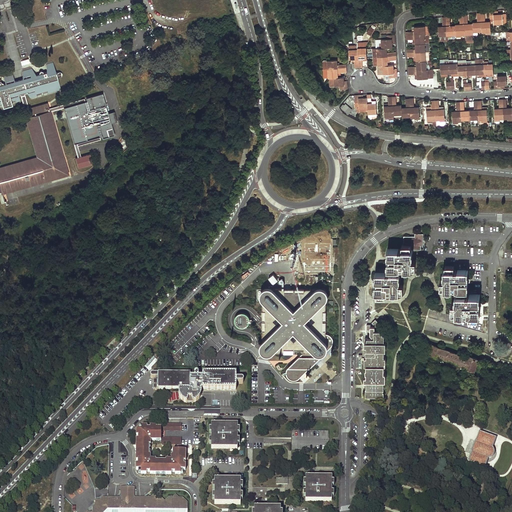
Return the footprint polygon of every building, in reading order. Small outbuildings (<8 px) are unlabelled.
[(502,17),(502,13),(498,14),(496,14),(496,11),(489,11),(490,19),(493,19),(494,24),(503,23),(502,17)] [(491,34),(490,21),(485,21),(485,12),(481,13),(482,31),(482,32),(486,32),(486,34),(491,34)] [(482,31),(481,13),(477,13),(477,21),(472,22),(472,23),(473,32),(482,31)] [(473,32),(472,23),(468,23),(466,23),(466,22),(468,22),(467,14),(463,15),(464,34),(468,34),(468,36),(473,36),(473,32)] [(464,34),(463,15),(459,15),(460,22),(461,22),(461,24),(460,24),(455,24),(455,25),(456,35),(456,37),(461,37),(461,35),(464,34)] [(447,35),(446,17),(442,17),(442,24),(441,24),(441,25),(441,26),(438,26),(438,36),(447,35)] [(456,35),(455,25),(450,25),(449,26),(449,24),(450,24),(450,17),(446,17),(447,35),(456,35)] [(427,30),(427,25),(412,26),(412,31),(405,32),(406,36),(424,35),(425,34),(425,31),(427,30)] [(371,35),(375,28),(370,26),(366,33),(371,35)] [(395,41),(394,35),(387,35),(387,39),(381,39),(381,43),(379,43),(379,48),(386,48),(392,47),(392,43),(392,41),(395,41)] [(424,43),(424,35),(406,36),(406,40),(413,39),(414,39),(415,43),(415,44),(424,43)] [(425,52),(424,43),(415,44),(415,47),(415,50),(414,50),(414,49),(407,49),(407,53),(425,52)] [(367,58),(366,45),(361,45),(361,47),(358,48),(358,49),(359,67),(363,67),(362,61),(362,60),(361,60),(361,58),(367,58)] [(387,53),(386,48),(379,48),(377,48),(377,57),(396,56),(395,52),(388,52),(388,54),(387,54),(387,53)] [(359,67),(358,49),(349,49),(349,59),(354,59),(355,59),(355,60),(354,60),(354,63),(355,67),(359,67)] [(426,60),(425,52),(407,53),(407,57),(414,56),(414,55),(416,55),(416,61),(426,61),(426,60)] [(396,60),(396,56),(377,57),(378,66),(380,66),(388,65),(387,60),(387,59),(389,59),(389,60),(396,60)] [(346,68),(346,64),(339,64),(339,66),(337,66),(337,64),(337,60),(327,60),(328,69),(346,68)] [(0,108),(21,103),(18,93),(26,91),(31,100),(61,91),(52,61),(46,62),(46,72),(35,75),(31,67),(22,69),(22,79),(14,81),(12,72),(3,75),(5,84),(0,84),(0,108)] [(426,69),(426,61),(416,61),(416,65),(415,65),(415,66),(408,66),(408,71),(426,69)] [(449,73),(448,61),(444,61),(445,63),(440,64),(441,76),(448,76),(447,73),(449,73)] [(458,65),(457,63),(453,63),(453,61),(448,61),(449,73),(451,73),(451,75),(458,75),(458,65)] [(484,73),(483,61),(479,61),(479,64),(475,64),(476,74),(480,73),(482,73),(484,73)] [(493,73),(493,63),(488,63),(488,61),(483,61),(484,73),(493,73)] [(467,74),(466,62),(462,62),(462,65),(458,65),(458,75),(462,75),(467,74)] [(476,74),(475,64),(470,64),(470,62),(466,62),(467,74),(471,74),(476,74)] [(394,69),(393,65),(388,65),(380,66),(381,71),(383,71),(383,74),(389,74),(389,78),(397,77),(397,71),(394,71),(394,69)] [(346,72),(346,68),(328,69),(328,78),(334,77),(338,77),(338,76),(338,71),(339,71),(339,73),(340,73),(346,72)] [(427,73),(427,69),(426,69),(408,71),(408,74),(415,74),(415,73),(417,73),(417,79),(430,78),(430,73),(427,73)] [(506,85),(506,75),(497,75),(497,80),(494,81),(494,88),(500,88),(500,85),(502,85),(506,85)] [(344,81),(344,77),(338,77),(334,77),(334,86),(340,86),(340,90),(347,89),(347,83),(344,83),(344,81)] [(371,100),(371,94),(367,94),(367,97),(368,111),(368,120),(372,119),(372,115),(377,115),(376,100),(371,100)] [(30,114),(28,110),(24,95),(20,96),(26,113),(0,120),(0,172),(43,160),(42,157),(31,117),(30,114)] [(368,111),(367,97),(363,97),(361,97),(361,95),(354,95),(355,108),(357,108),(357,111),(368,111)] [(393,115),(392,96),(388,97),(388,104),(390,104),(390,105),(384,106),(384,119),(389,118),(389,116),(393,116),(393,115)] [(401,107),(401,105),(396,105),(395,105),(395,103),(396,103),(396,96),(392,96),(393,115),(402,114),(401,107)] [(102,98),(66,108),(70,122),(106,111),(102,98)] [(411,117),(410,98),(406,99),(406,106),(407,105),(407,107),(406,107),(401,107),(402,114),(402,117),(411,117)] [(414,105),(413,98),(410,98),(411,117),(411,118),(414,118),(415,120),(420,119),(419,106),(414,107),(413,107),(413,105),(414,105)] [(503,119),(502,99),(498,99),(499,106),(500,106),(500,108),(499,108),(494,108),(495,121),(500,121),(500,119),(503,119)] [(507,106),(506,99),(502,99),(503,119),(507,118),(507,120),(511,119),(511,116),(511,107),(507,107),(505,107),(505,106),(507,106)] [(439,107),(439,100),(435,101),(436,120),(440,120),(440,122),(445,122),(444,109),(439,109),(438,109),(438,107),(439,107)] [(481,107),(481,100),(477,101),(478,119),(478,120),(482,120),(482,122),(487,122),(487,109),(482,109),(480,109),(480,107),(481,107)] [(436,120),(435,101),(431,101),(431,107),(431,108),(433,108),(433,109),(431,109),(427,110),(427,123),(432,122),(432,120),(436,120)] [(469,120),(469,110),(464,110),(463,110),(463,109),(464,109),(464,101),(460,102),(461,120),(469,120)] [(478,119),(477,101),(473,101),(474,108),(475,108),(475,109),(472,110),(469,110),(469,120),(478,119)] [(461,120),(460,102),(456,102),(456,109),(458,109),(458,111),(456,111),(452,111),(452,124),(457,124),(457,122),(461,121),(461,120)] [(47,104),(28,110),(30,114),(48,109),(47,104)] [(341,110),(350,114),(352,107),(343,104),(341,110)] [(48,109),(30,114),(31,117),(49,112),(48,109)] [(43,160),(0,172),(0,188),(1,191),(66,173),(49,112),(31,117),(42,157),(46,156),(47,159),(43,160)] [(108,118),(72,128),(76,142),(112,132),(108,118)] [(90,154),(75,158),(78,168),(93,163),(90,154)] [(404,236),(403,242),(409,242),(409,249),(412,249),(420,249),(420,236),(404,236)] [(409,249),(409,242),(403,242),(401,242),(401,244),(390,244),(390,248),(387,248),(387,257),(386,257),(386,260),(387,260),(387,268),(389,268),(389,272),(398,273),(398,269),(400,269),(400,267),(404,268),(404,269),(412,269),(412,266),(416,266),(416,260),(412,260),(412,249),(409,249)] [(466,294),(466,290),(468,290),(468,282),(469,282),(469,279),(468,278),(468,270),(453,270),(454,266),(445,266),(445,270),(442,270),(442,278),(444,278),(443,282),(440,282),(440,288),(444,288),(443,290),(451,291),(452,289),(457,289),(457,294),(466,294)] [(389,272),(375,272),(375,280),(373,280),(373,284),(374,284),(374,292),(377,292),(376,296),(385,296),(385,294),(387,294),(387,292),(391,292),(391,293),(399,293),(399,291),(403,291),(403,285),(399,284),(399,281),(400,281),(400,273),(398,273),(389,272)] [(262,300),(262,343),(262,344),(261,347),(261,350),(263,353),(266,355),(269,355),(274,353),(275,352),(302,352),(288,366),(286,368),(285,371),(286,373),(286,375),(288,378),(290,379),(292,380),(295,380),(298,378),(300,377),(303,374),(314,363),(322,355),(325,354),(328,350),(328,349),(330,347),(332,345),(333,342),(333,340),(332,338),(331,336),(330,335),(327,334),(325,334),(326,301),(328,298),(329,295),(328,292),(326,289),(323,288),(319,288),(316,289),(273,289),(271,288),(267,288),(264,289),(262,290),(261,293),(261,297),(262,299),(262,300)] [(466,294),(457,294),(454,294),(454,302),(455,302),(455,304),(451,304),(451,312),(455,312),(455,315),(463,315),(463,313),(467,313),(467,314),(469,314),(469,318),(478,318),(478,314),(479,314),(479,306),(481,306),(481,302),(479,302),(480,294),(466,294)] [(242,328),(244,328),(245,327),(246,326),(248,325),(249,324),(249,323),(252,323),(252,320),(249,320),(249,319),(249,318),(248,317),(248,316),(246,314),(244,313),(243,313),(241,313),(239,314),(237,315),(236,316),(235,317),(234,320),(235,322),(236,324),(237,326),(239,327),(242,328)] [(366,365),(384,365),(385,365),(385,357),(384,357),(384,350),(385,350),(385,342),(384,341),(384,334),(382,334),(382,330),(379,330),(379,328),(381,326),(375,319),(372,322),(374,324),(374,326),(370,326),(370,325),(367,324),(367,329),(370,330),(370,335),(367,336),(367,338),(365,338),(364,345),(366,345),(366,349),(365,349),(365,354),(366,354),(366,357),(364,357),(364,365),(366,365)] [(467,357),(432,345),(429,354),(440,358),(463,366),(463,367),(474,371),(479,359),(467,355),(467,357)] [(322,355),(314,363),(316,365),(332,349),(330,347),(328,349),(328,350),(325,354),(322,355)] [(384,372),(384,365),(366,365),(366,368),(365,368),(365,373),(366,373),(366,376),(364,376),(364,380),(366,380),(366,388),(365,388),(365,396),(383,396),(383,392),(382,392),(382,389),(384,389),(384,380),(385,380),(385,372),(384,372)] [(236,391),(236,386),(242,386),(244,385),(244,384),(244,382),(242,381),(237,381),(237,375),(199,375),(198,374),(197,373),(195,374),(194,375),(153,375),(152,375),(151,377),(151,378),(152,379),(153,379),(153,391),(179,391),(178,393),(179,397),(181,400),(183,403),(186,404),(190,405),(193,404),(197,403),(199,400),(201,397),(201,394),(201,391),(236,391)] [(237,425),(211,425),(211,449),(237,449),(237,425)] [(136,439),(136,450),(149,450),(149,445),(150,445),(150,440),(161,441),(161,428),(155,428),(155,426),(150,426),(150,428),(147,428),(147,426),(141,426),(141,430),(136,430),(136,436),(138,436),(138,439),(136,439)] [(329,429),(291,429),(291,440),(291,451),(329,452),(329,441),(329,429)] [(471,453),(468,462),(484,469),(488,459),(490,458),(492,457),(493,455),(494,452),(493,450),(492,448),(495,439),(479,433),(476,442),(475,442),(473,447),(471,452),(471,453)] [(149,450),(136,450),(136,461),(137,461),(137,464),(136,464),(136,470),(138,470),(138,474),(146,474),(146,472),(149,472),(149,474),(165,474),(165,461),(155,461),(155,459),(150,459),(150,455),(149,455),(149,450)] [(165,461),(165,474),(171,474),(171,472),(174,472),(174,474),(183,474),(183,470),(185,470),(185,465),(183,465),(183,461),(185,461),(185,451),(173,450),(173,455),(171,455),(171,460),(165,460),(165,461)] [(281,478),(276,478),(276,484),(287,484),(287,473),(281,473),(281,478)] [(332,477),(305,477),(305,501),(331,501),(332,477)] [(240,480),(214,480),(214,504),(240,504),(240,480)] [(184,511),(183,510),(186,508),(186,501),(182,497),(179,497),(175,494),(172,497),(167,497),(164,501),(161,497),(157,497),(154,494),(150,497),(146,497),(134,497),(134,488),(120,488),(120,496),(108,497),(103,497),(100,499),(95,499),(95,504),(92,506),(92,511),(87,511),(184,511)]
